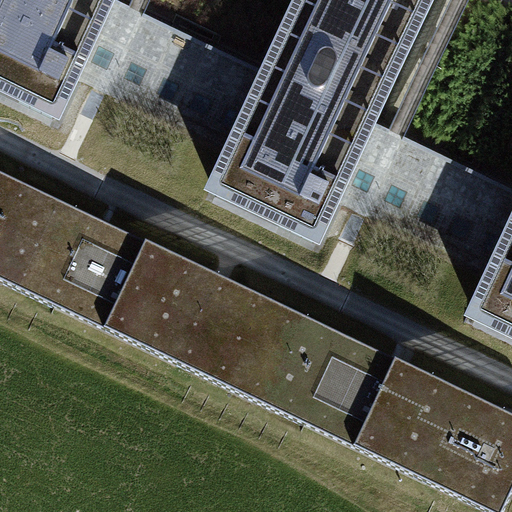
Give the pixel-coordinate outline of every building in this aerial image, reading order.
[(0,0),(0,95),(56,122),(114,0),(0,0)] [(308,0),(234,156),(214,197),(316,245),(432,0),(308,0)] [(0,286),(96,332),(138,243),(0,177),(0,286)] [(511,241),(495,278),(474,321),(511,338),(511,241)] [(96,332),(348,450),(390,361),(138,243),(96,332)] [(348,450),(480,511),(504,511),(511,495),(511,418),(508,417),(471,399),(407,369),(399,365),(390,361),(348,450)]
